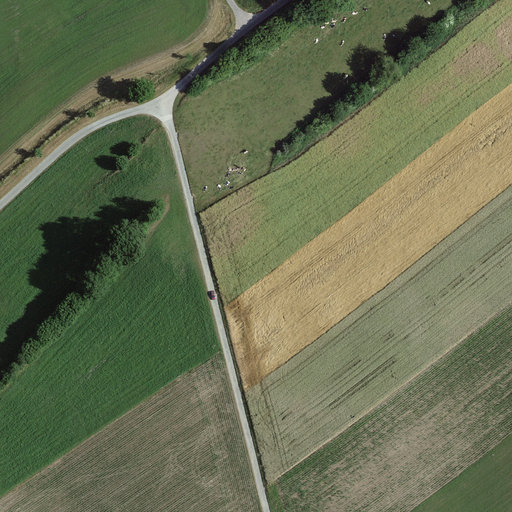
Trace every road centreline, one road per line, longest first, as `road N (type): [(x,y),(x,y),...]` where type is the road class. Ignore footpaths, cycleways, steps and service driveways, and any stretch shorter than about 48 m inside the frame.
road 1 (track): [(0,203),(93,125),(158,108),(171,126),(267,511)]
road 2 (track): [(158,108),(282,0)]
